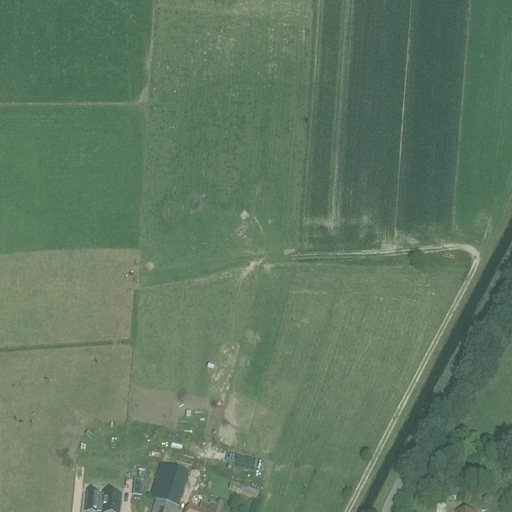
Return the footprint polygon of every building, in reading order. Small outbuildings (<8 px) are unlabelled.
[(461,464),(449,459),(448,463),(459,468),(461,464)] [(176,511),(178,508),(189,474),(160,465),(149,499),(155,501),(151,511),(176,511)] [(449,485),(434,484),(434,485),(424,484),(423,489),(433,490),(433,494),(437,494),(436,499),(460,501),(461,486),(454,486),(455,479),(450,478),(449,485)] [(143,482),(133,481),(132,497),(141,498),(143,482)] [(228,490),(256,500),(259,491),(231,481),(228,490)] [(90,493),(85,492),(84,511),(119,511),(121,496),(112,495),(101,494),(90,493)] [(186,511),(220,511),(223,504),(218,502),(216,506),(210,503),(209,506),(202,503),(199,510),(189,506),(186,511)]
